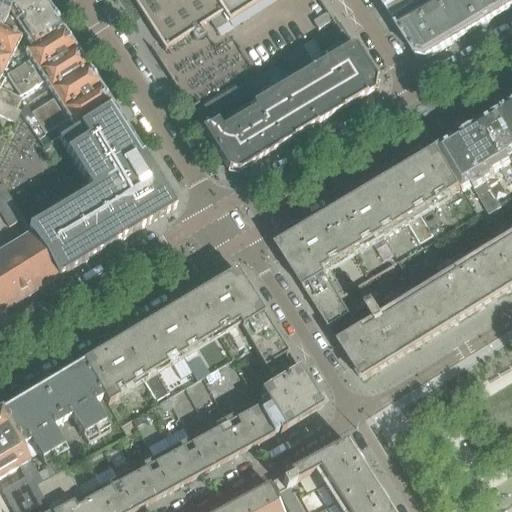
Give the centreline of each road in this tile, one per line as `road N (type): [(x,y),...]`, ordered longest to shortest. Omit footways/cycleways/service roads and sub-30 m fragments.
road 1 (residential): [(239,245),(511,83)]
road 2 (residential): [(0,388),(239,245)]
road 3 (residential): [(216,211),(0,340)]
road 4 (residential): [(216,211),(82,0)]
road 5 (residential): [(409,94),(216,211)]
road 6 (residential): [(354,417),(239,245)]
road 7 (residential): [(183,511),(354,417)]
road 8 (residential): [(354,417),(511,322)]
